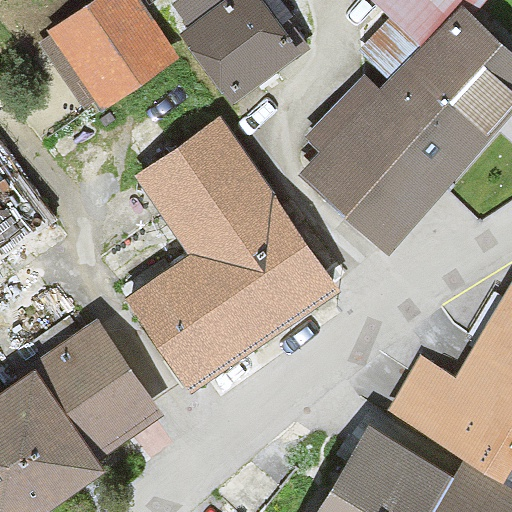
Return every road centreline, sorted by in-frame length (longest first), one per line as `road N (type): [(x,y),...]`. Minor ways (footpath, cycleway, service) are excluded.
road 1 (track): [(200,470),(195,414),(78,257),(80,216),(0,132)]
road 2 (residential): [(200,470),(511,237)]
